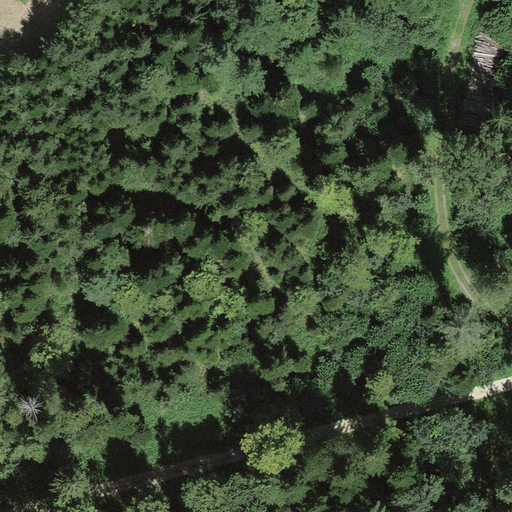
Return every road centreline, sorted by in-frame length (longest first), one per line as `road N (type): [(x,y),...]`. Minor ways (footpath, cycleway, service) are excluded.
road 1 (track): [(511,379),(15,511)]
road 2 (track): [(462,0),(433,93),(431,212),(474,316),(511,345)]
